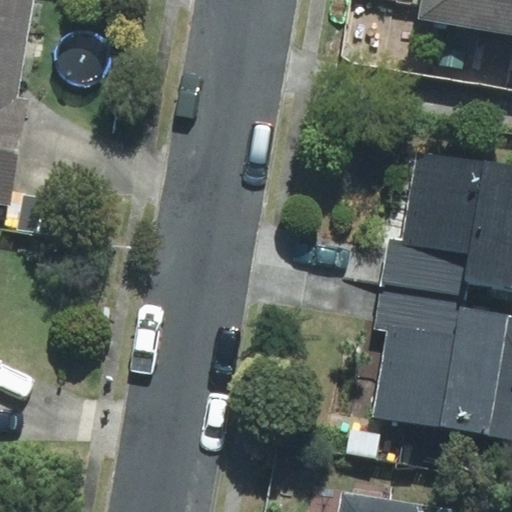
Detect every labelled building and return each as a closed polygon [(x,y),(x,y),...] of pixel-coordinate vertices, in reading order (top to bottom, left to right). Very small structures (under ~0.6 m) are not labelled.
[(0,0),(0,212),(7,214),(25,105),(14,103),(31,1),(23,0),(0,0)] [(511,0),(414,0),(408,33),(511,52),(511,0)] [(511,170),(436,159),(420,262),(453,267),(449,295),(511,304),(511,170)] [(479,454),(501,325),(450,316),(446,343),(382,332),(366,423),(396,428),(394,439),(479,454)] [(403,511),(337,499),(334,511),(403,511)]
